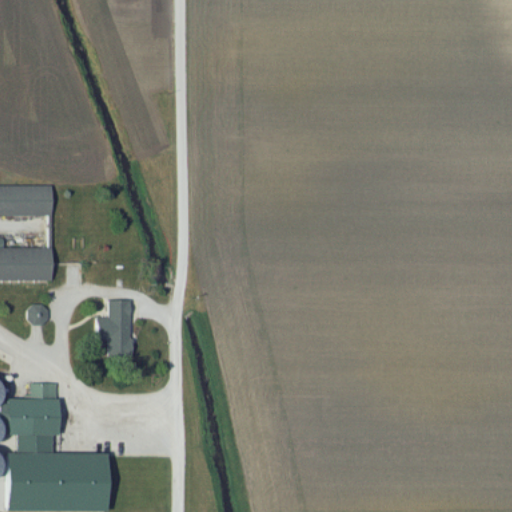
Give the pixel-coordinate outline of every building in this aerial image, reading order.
[(0,187),(0,217),(48,217),(47,186),(0,187)] [(0,282),(48,282),(48,249),(1,250),(1,240),(0,240),(0,282)] [(127,302),(105,302),(105,320),(91,320),(91,344),(103,343),(103,357),(127,357),(127,302)] [(45,306),(26,307),(27,326),(45,326),(45,306)] [(0,456),(0,511),(99,511),(101,457),(49,455),(49,437),(53,437),(55,386),(38,385),(37,402),(1,401),(0,438),(13,438),(13,455),(0,455),(0,456)]
